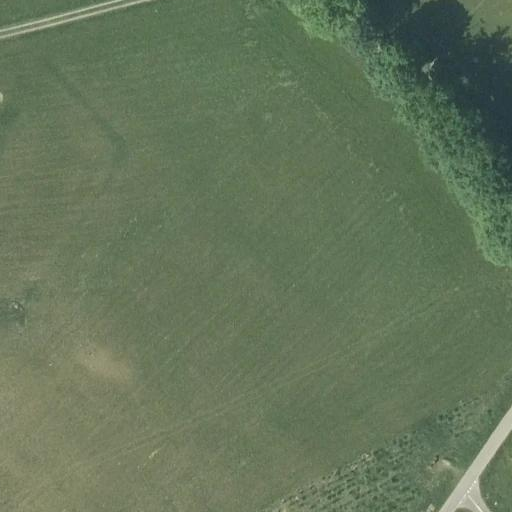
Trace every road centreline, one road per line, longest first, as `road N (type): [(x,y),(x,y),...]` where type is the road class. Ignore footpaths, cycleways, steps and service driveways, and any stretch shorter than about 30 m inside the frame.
road 1 (unclassified): [(511,221),(438,121),(314,0)]
road 2 (unknown): [(125,0),(0,32)]
